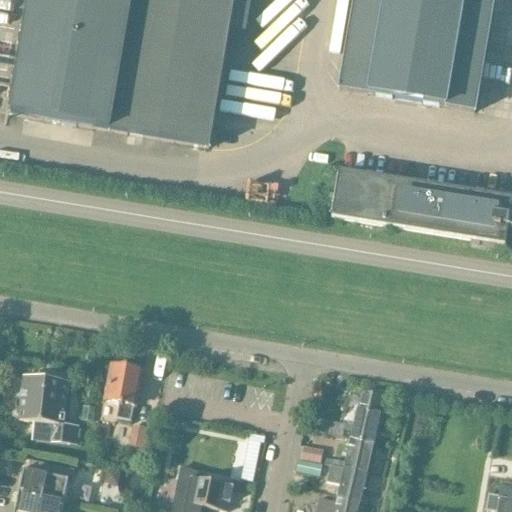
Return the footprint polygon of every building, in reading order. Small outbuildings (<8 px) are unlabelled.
[(30,0),(11,118),(208,151),(228,33),(244,35),(249,0),(30,0)] [(493,0),(355,0),(340,92),(474,115),(493,0)] [(386,170),(387,164),(335,155),(334,161),(386,170)] [(511,202),(338,174),(338,179),(337,178),(331,216),(332,216),(331,221),(504,248),(507,230),(509,219),(511,202)] [(127,372),(125,369),(117,367),(114,369),(112,369),(105,403),(118,406),(115,421),(130,424),(134,401),(136,401),(139,386),(137,386),(139,374),(127,372)] [(63,428),(68,386),(23,381),(18,423),(32,424),(30,445),(75,449),(77,429),(63,428)] [(80,387),(78,389),(77,397),(78,399),(86,400),(88,398),(89,391),(87,388),(80,387)] [(362,394),(358,411),(356,411),(350,442),(373,447),(380,416),(378,416),(382,398),(362,394)] [(324,436),(326,424),(312,421),(310,433),(324,436)] [(341,440),(344,428),(326,424),(324,436),(341,440)] [(144,453),(149,431),(133,428),(128,450),(144,453)] [(366,477),(373,447),(350,442),(343,471),(366,477)] [(248,443),(240,482),(252,485),(260,446),(248,443)] [(303,449),(301,461),(320,465),(323,452),(303,449)] [(74,472),(30,462),(27,474),(23,473),(18,495),(63,505),(67,484),(71,485),(74,472)] [(299,462),(296,473),(319,478),(321,467),(299,462)] [(212,480),(181,470),(171,511),(201,511),(202,510),(210,511),(227,511),(228,505),(230,506),(233,489),(211,485),(212,480)] [(358,510),(366,477),(343,471),(340,486),(336,505),(358,510)] [(511,511),(511,489),(502,488),(500,499),(488,497),(485,511),(511,511)] [(61,511),(63,505),(18,495),(14,511),(61,511)] [(151,499),(148,511),(158,511),(161,501),(151,499)] [(357,511),(358,510),(336,505),(319,501),(316,511),(357,511)]
